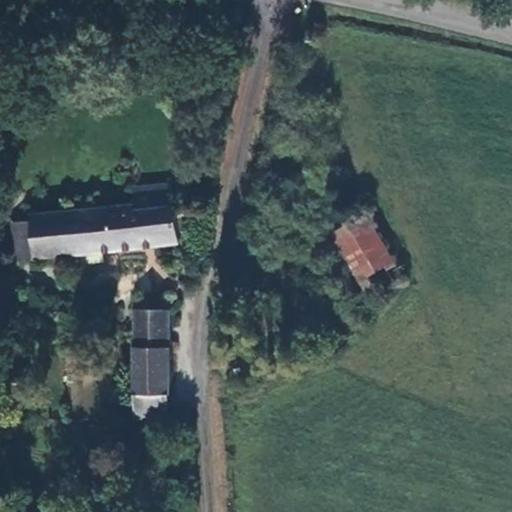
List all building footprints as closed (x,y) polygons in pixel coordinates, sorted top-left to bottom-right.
[(180,241),(176,204),(142,208),(142,204),(31,216),(32,222),(13,223),(16,257),(180,241)] [(403,283),(367,218),(332,238),(369,304),(403,283)] [(369,304),(332,238),(256,281),(265,299),(282,328),(297,356),(374,312),(369,304)] [(282,328),(265,299),(245,310),(261,339),(282,328)] [(133,309),(134,320),(135,392),(169,392),(169,310),(133,309)] [(170,418),(169,392),(135,392),(134,418),(170,418)]
